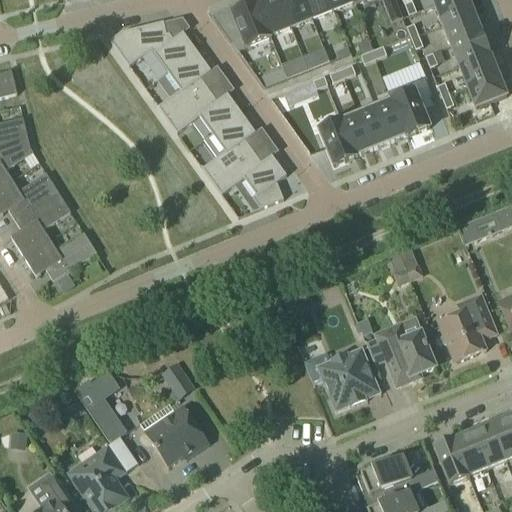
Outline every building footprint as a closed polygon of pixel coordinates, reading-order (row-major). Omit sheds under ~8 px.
[(291,31),(278,0),(276,0),(258,8),(257,6),(257,7),(271,41),(271,39),(291,31)] [(278,0),(291,31),(312,22),(303,0),(278,0)] [(333,14),(327,0),(303,0),(312,22),(333,14)] [(355,8),(352,0),(327,0),(333,14),(354,6),(355,8)] [(403,23),(393,0),(388,0),(382,3),(392,27),(403,23)] [(457,0),(431,0),(435,9),(457,0)] [(474,17),(466,0),(457,0),(435,9),(443,30),(474,17)] [(416,16),(412,5),(404,8),(409,19),(416,16)] [(271,41),(257,7),(232,16),(246,51),(271,41)] [(451,50),(482,38),(474,17),(443,30),(451,50)] [(164,25),(134,32),(122,35),(110,44),(129,70),(152,54),(166,74),(195,53),(183,37),(183,36),(173,43),(169,37),(167,38),(164,26),(164,25)] [(419,39),(414,28),(406,31),(411,42),(419,39)] [(459,70),(490,58),(482,38),(451,50),(459,70)] [(423,51),(419,39),(411,42),(415,54),(423,51)] [(361,58),(372,53),(367,42),(356,47),(361,58)] [(347,49),(335,54),(338,60),(350,55),(347,49)] [(383,50),(372,55),(375,64),(387,59),(383,50)] [(323,52),(261,75),(265,87),(328,64),(323,52)] [(211,75),(195,53),(166,74),(180,94),(158,110),(167,124),(209,93),(201,82),(211,75)] [(372,55),(361,59),(364,68),(375,64),(372,55)] [(437,69),(433,57),(425,60),(430,72),(437,69)] [(467,91),(498,79),(490,58),(459,70),(467,91)] [(352,69),(341,74),(344,83),(355,78),(352,69)] [(341,74),(330,78),(333,87),(344,83),(341,74)] [(0,102),(17,98),(11,75),(0,77),(0,102)] [(506,100),(498,79),(467,91),(476,112),(506,100)] [(324,80),(313,85),(316,94),(328,89),(324,80)] [(411,86),(387,96),(391,105),(405,140),(406,141),(430,131),(411,86)] [(449,98),(445,87),(437,90),(442,101),(449,98)] [(209,93),(167,124),(177,137),(200,121),(212,138),(241,117),(228,98),(227,98),(218,105),(209,93)] [(454,109),(449,98),(442,101),(446,112),(454,109)] [(391,105),(375,111),(389,147),(405,140),(391,105)] [(375,111),(359,118),(373,153),(389,147),(375,111)] [(241,117),(212,138),(225,156),(202,172),(212,185),(254,155),(246,144),(255,136),(241,117)] [(359,118),(343,125),(357,160),(373,153),(359,118)] [(0,151),(28,145),(23,122),(0,127),(0,151)] [(343,125),(319,134),(333,170),(357,160),(343,125)] [(3,176),(33,157),(30,152),(28,145),(0,151),(0,192),(12,185),(11,183),(9,185),(3,176)] [(262,166),(254,155),(212,185),(221,199),(234,189),(244,182),(256,199),(252,201),(257,212),(283,203),(277,186),(286,179),(272,160),(272,159),(262,166)] [(15,225),(58,197),(46,178),(17,197),(11,188),(13,186),(12,185),(0,192),(0,220),(3,218),(1,216),(7,213),(15,225)] [(71,216),(58,197),(15,225),(22,237),(17,241),(15,238),(11,241),(23,261),(50,244),(49,243),(47,244),(41,235),(71,216)] [(511,210),(496,217),(503,234),(511,230),(511,210)] [(470,227),(459,232),(465,249),(477,245),(470,227)] [(97,257),(84,237),(54,256),(48,247),(51,246),(50,244),(23,261),(36,281),(40,278),(39,276),(44,272),(53,285),(97,257)] [(417,268),(405,273),(410,284),(421,280),(417,268)] [(405,273),(393,278),(398,290),(410,284),(405,273)] [(63,297),(74,290),(67,279),(56,286),(63,297)] [(441,334),(438,335),(444,348),(446,347),(454,367),(486,354),(482,344),(497,338),(481,299),(457,308),(460,317),(438,326),(441,334)] [(295,302),(283,306),(287,315),(298,311),(295,302)] [(511,305),(501,310),(511,336),(511,305)] [(435,371),(427,352),(428,352),(426,347),(425,348),(420,337),(406,343),(400,328),(375,339),(397,391),(413,384),(411,380),(435,371)] [(367,403),(381,397),(362,352),(348,358),(348,356),(330,364),(327,356),(304,366),(313,389),(322,385),(335,416),(349,410),(349,412),(367,404),(367,403)] [(162,378),(179,404),(195,393),(178,367),(162,378)] [(87,385),(72,395),(110,450),(125,439),(100,403),(117,392),(107,376),(90,388),(87,385)] [(62,413),(67,424),(85,417),(79,406),(62,413)] [(144,436),(168,472),(191,456),(193,459),(209,448),(183,409),(144,436)] [(511,424),(510,420),(491,428),(506,465),(511,462),(511,424)] [(491,428),(472,435),(488,473),(506,465),(491,428)] [(472,435),(454,443),(453,443),(469,481),(469,480),(488,473),(472,435)] [(453,443),(454,443),(454,442),(433,450),(449,489),(470,481),(469,480),(469,481),(453,443)] [(127,476),(116,460),(108,449),(67,477),(90,511),(115,511),(129,503),(116,484),(127,476)] [(383,496),(387,506),(387,507),(409,497),(409,498),(416,495),(403,462),(356,481),(363,499),(368,497),(370,501),(383,496)] [(51,503),(38,511),(72,511),(77,509),(55,477),(40,488),(51,503)] [(415,511),(409,498),(409,497),(387,507),(387,506),(374,511),(415,511)]
